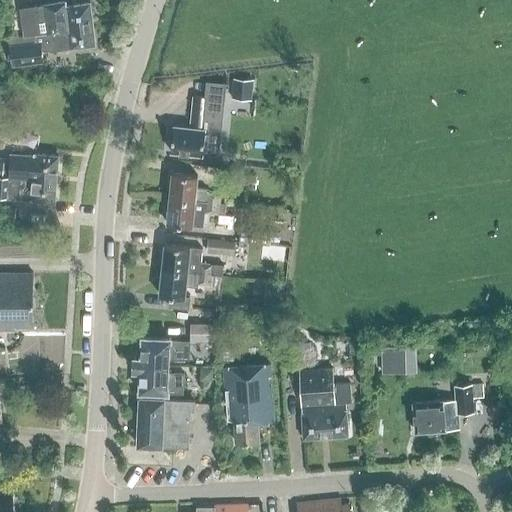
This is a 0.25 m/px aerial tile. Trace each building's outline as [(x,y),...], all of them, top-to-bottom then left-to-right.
[(64,31),(92,27),(90,3),(66,6),(65,4),(65,2),(64,2),(63,2),(20,7),(23,37),(65,33),(64,31)] [(65,33),(23,37),(9,39),(12,66),(42,62),(41,54),(41,51),(50,50),(50,51),(69,49),(95,46),(92,27),(64,31),(65,33)] [(253,80),(233,78),(231,99),(251,101),(253,80)] [(184,127),(173,126),(170,152),(179,153),(179,152),(188,153),(187,154),(202,155),(202,154),(218,156),(221,131),(225,101),(194,98),(190,128),(184,127)] [(58,156),(34,154),(34,157),(11,155),(9,179),(1,178),(2,161),(0,161),(0,196),(7,197),(7,198),(53,202),(58,156)] [(218,204),(219,202),(220,193),(208,191),(208,189),(195,188),(197,176),(172,173),(169,199),(218,204)] [(256,175),(232,173),(231,187),(255,188),(256,175)] [(226,203),(219,202),(218,204),(169,199),(167,224),(192,226),(201,227),(203,213),(217,215),(217,214),(225,215),(226,203)] [(15,207),(0,205),(0,226),(14,227),(15,207)] [(270,231),(240,228),(238,243),(269,246),(270,231)] [(235,242),(207,239),(206,252),(233,255),(235,242)] [(211,275),(219,276),(220,266),(212,265),(212,264),(200,263),(202,248),(164,244),(161,270),(211,275)] [(211,275),(161,270),(159,295),(170,296),(169,307),(187,309),(188,299),(184,298),(186,283),(196,284),(196,285),(210,286),(211,275)] [(0,329),(7,329),(7,326),(32,326),(32,273),(0,272),(0,329)] [(194,311),(194,316),(234,317),(234,294),(207,294),(207,311),(194,311)] [(265,294),(264,304),(282,305),(283,296),(265,294)] [(215,342),(216,323),(190,323),(189,342),(215,342)] [(133,358),(133,365),(168,367),(168,358),(187,359),(188,343),(170,341),(170,339),(141,337),(140,358),(133,358)] [(304,366),(303,343),(281,345),(282,367),(304,366)] [(404,346),(381,347),(381,373),(405,373),(404,346)] [(273,424),(269,364),(223,367),(225,391),(226,391),(228,421),(234,421),(235,443),(258,442),(257,425),(273,424)] [(168,367),(133,365),(132,371),(140,372),(139,392),(167,394),(167,392),(181,393),(182,375),(167,374),(168,367)] [(200,369),(200,380),(211,380),(212,369),(200,369)] [(332,383),(332,369),(299,371),(303,439),(346,436),(345,403),(350,403),(349,383),(332,383)] [(483,397),(482,385),(454,386),(455,401),(441,402),(441,401),(412,402),(414,432),(444,430),(444,429),(458,428),(457,413),(472,412),(471,398),(483,397)] [(164,399),(139,398),(137,446),(162,447),(162,446),(188,447),(189,419),(192,419),(193,402),(164,400),(164,399)] [(0,511),(14,511),(12,495),(0,497),(0,511)] [(340,505),(340,499),(297,504),(298,511),(350,511),(350,504),(340,505)]
